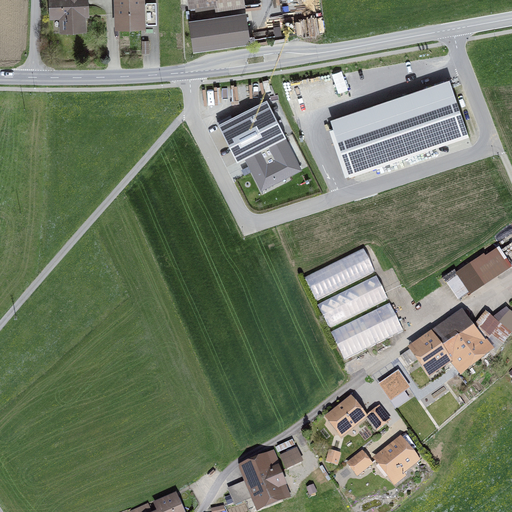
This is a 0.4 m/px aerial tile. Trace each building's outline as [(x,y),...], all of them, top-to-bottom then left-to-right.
[(82,14),(86,14),(85,0),(51,0),(53,16),(59,15),(60,30),(63,30),(83,29),(82,14)] [(118,0),(119,25),(147,23),(147,24),(157,24),(156,2),(146,2),(146,3),(140,4),(140,3),(139,0),(118,0)] [(217,9),(242,5),(241,0),(189,0),(190,6),(216,2),(217,9)] [(244,15),(191,23),(195,49),(248,41),(244,15)] [(450,82),(331,121),(349,177),(468,138),(450,82)] [(270,106),(221,130),(237,162),(246,157),(262,188),(276,181),(275,179),(298,167),(284,138),(286,137),(270,106)] [(511,213),(389,270),(399,291),(511,238),(511,213)] [(363,249),(305,278),(316,301),(374,272),(363,249)] [(470,266),(471,267),(447,283),(459,300),(510,267),(498,250),(485,259),(483,257),(470,266)] [(376,276),(317,305),(329,328),(387,299),(376,276)] [(389,304),(331,332),(344,360),(403,331),(389,304)] [(448,322),(431,334),(443,351),(474,329),(484,345),(486,342),(496,355),(511,334),(511,313),(509,311),(498,325),(486,313),(472,329),(462,313),(448,322)] [(443,351),(448,358),(450,361),(458,372),(488,351),(484,345),(474,329),(443,351)] [(448,358),(443,351),(431,334),(415,346),(433,373),(450,361),(448,358)] [(350,374),(374,362),(368,350),(344,362),(350,374)] [(373,380),(403,422),(409,418),(413,422),(429,410),(423,402),(444,387),(439,380),(418,396),(395,364),(373,380)] [(409,426),(418,438),(461,407),(452,394),(409,426)] [(350,398),(328,415),(342,433),(364,415),(350,398)] [(368,416),(377,427),(388,419),(379,407),(368,416)] [(404,475),(401,471),(416,459),(400,440),(377,458),(396,482),(404,475)] [(338,464),(341,453),(330,450),(327,461),(338,464)] [(295,451),(283,456),(286,464),(299,458),(295,451)] [(362,452),(348,463),(358,474),(372,463),(362,452)] [(272,453),(242,466),(259,507),(287,496),(276,471),(279,469),(272,453)] [(249,490),(246,483),(231,490),(236,502),(244,499),(242,493),(249,490)] [(180,511),(174,497),(157,505),(160,511),(159,511),(149,511),(147,505),(132,511),(180,511)]
